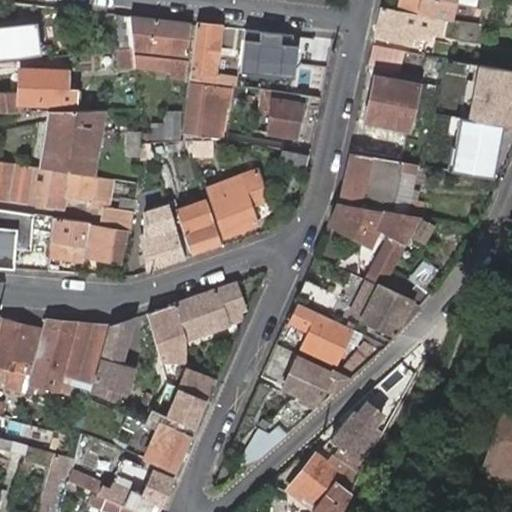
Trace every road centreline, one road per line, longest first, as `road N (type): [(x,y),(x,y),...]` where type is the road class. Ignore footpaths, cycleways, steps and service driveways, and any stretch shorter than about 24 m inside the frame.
road 1 (residential): [(184,506),(202,511),(225,503),(365,382),(440,309),(490,240),(511,190)]
road 2 (residential): [(303,237),(116,297),(0,289)]
road 3 (residential): [(303,237),(184,506)]
road 4 (residential): [(359,22),(303,237)]
road 5 (residential): [(161,0),(359,22)]
